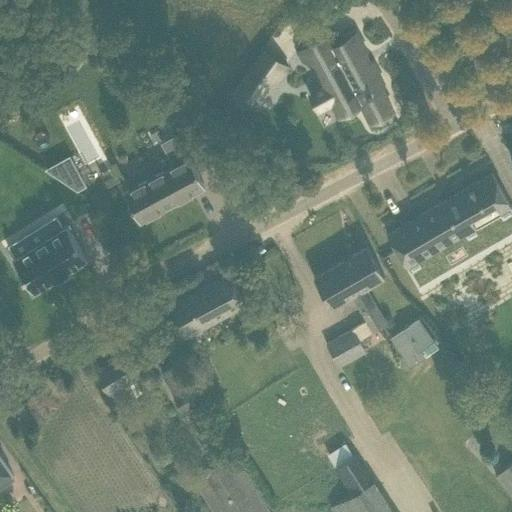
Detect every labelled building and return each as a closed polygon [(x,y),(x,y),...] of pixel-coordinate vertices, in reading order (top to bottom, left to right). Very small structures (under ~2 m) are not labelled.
[(326,34),(297,49),(303,59),(307,56),(320,81),(316,84),(318,87),(333,79),(350,110),(361,104),(370,122),(393,110),(379,84),(383,82),(372,61),(368,63),(362,52),(366,50),(355,31),(331,44),(326,34)] [(265,48),(237,87),(256,101),(271,81),(274,83),(287,65),(265,48)] [(220,152),(208,141),(200,150),(212,161),(220,152)] [(188,157),(123,192),(139,221),(204,186),(188,157)] [(446,198),(387,233),(417,284),(451,264),(444,252),(462,241),(469,253),(511,227),(511,206),(491,171),(453,194),(455,197),(448,202),(446,198)] [(47,237),(12,258),(33,291),(52,279),(53,280),(68,271),(67,270),(87,258),(66,225),(62,227),(55,216),(40,225),(47,237)] [(366,246),(313,277),(331,307),(336,304),(338,303),(341,308),(359,338),(375,329),(388,321),(371,292),(369,294),(365,287),(384,276),(366,246)] [(182,338),(245,304),(228,272),(165,306),(182,338)] [(418,319),(390,339),(410,367),(424,357),(419,350),(433,341),(418,319)] [(123,384),(144,371),(130,349),(95,371),(109,393),(110,392),(119,405),(131,398),(123,384)] [(197,390),(196,391),(177,361),(160,371),(179,401),(177,403),(184,415),(205,402),(197,390)] [(213,511),(271,511),(234,453),(193,480),(213,511)] [(335,465),(334,466),(334,467),(351,493),(371,480),(354,453),(353,454),(335,465)] [(0,488),(15,478),(2,460),(0,457),(0,488)] [(511,460),(494,475),(511,496),(511,460)]
